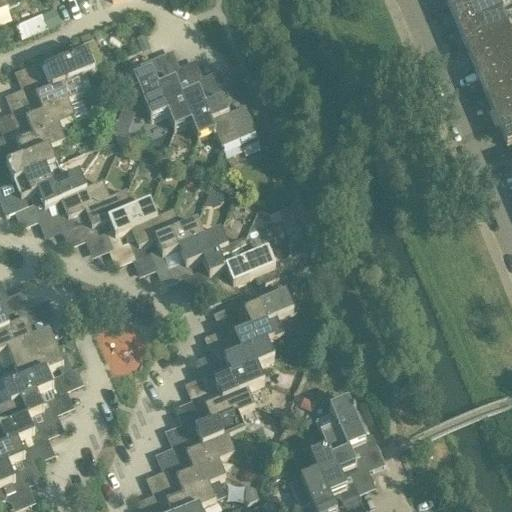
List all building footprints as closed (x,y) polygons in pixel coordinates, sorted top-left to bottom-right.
[(0,0),(0,16),(9,13),(8,12),(21,7),(17,0),(0,0)] [(444,0),(451,16),(490,0),(444,0)] [(495,0),(490,0),(451,16),(458,33),(502,15),(495,0)] [(60,28),(54,13),(42,18),(48,33),(60,28)] [(502,15),(458,33),(465,50),(509,32),(502,15)] [(511,40),(509,32),(465,50),(472,67),(511,50),(511,40)] [(149,51),(144,37),(137,40),(143,53),(149,51)] [(45,65),(36,69),(42,86),(48,83),(51,92),(52,92),(78,82),(78,83),(86,80),(95,76),(87,57),(84,49),(52,62),(56,70),(48,73),(45,65)] [(511,50),(472,67),(479,84),(511,69),(511,50)] [(143,79),(133,83),(151,126),(167,119),(169,118),(158,92),(156,85),(153,79),(162,76),(156,62),(138,69),(143,79)] [(511,69),(479,84),(486,100),(511,89),(511,69)] [(164,82),(156,85),(158,92),(169,118),(167,119),(174,135),(191,128),(192,127),(181,102),(182,101),(179,95),(177,89),(185,85),(181,76),(164,83),(164,82)] [(35,88),(26,92),(33,109),(32,110),(35,118),(42,116),(68,105),(69,106),(85,100),(85,98),(92,95),(86,80),(78,83),(78,82),(52,92),(51,92),(39,97),(35,88)] [(187,92),(179,95),(182,101),(181,102),(192,127),(191,128),(198,145),(201,144),(216,137),(205,111),(206,111),(203,105),(200,99),(209,95),(205,86),(188,93),(187,92)] [(511,89),(486,100),(493,117),(511,108),(511,89)] [(216,137),(201,144),(204,153),(219,148),(222,154),(240,146),(243,153),(259,146),(245,114),(235,119),(233,114),(227,116),(224,108),(233,105),(229,95),(212,102),(211,101),(203,105),(206,111),(205,111),(216,137)] [(26,112),(16,116),(24,133),(29,131),(32,139),(33,140),(59,129),(59,130),(76,123),(69,106),(68,105),(42,116),(35,118),(29,121),(26,112)] [(511,108),(493,117),(499,133),(511,128),(511,108)] [(511,128),(499,133),(507,151),(511,148),(511,128)] [(16,136),(7,140),(14,157),(19,154),(22,162),(23,163),(49,152),(49,154),(66,147),(59,130),(59,129),(33,140),(32,139),(20,144),(16,136)] [(6,159),(0,161),(0,170),(4,180),(10,178),(13,187),(56,169),(49,154),(49,152),(23,163),(22,162),(10,168),(6,159)] [(202,173),(189,168),(184,180),(189,182),(196,185),(202,173)] [(56,169),(13,187),(0,192),(0,207),(6,221),(28,212),(25,203),(31,201),(38,198),(37,197),(63,186),(62,185),(56,169)] [(38,198),(31,201),(34,209),(36,208),(43,225),(52,221),(49,213),(55,210),(61,208),(61,207),(87,196),(86,195),(79,178),(62,185),(63,186),(37,197),(38,198)] [(61,208),(55,210),(58,218),(59,218),(63,227),(58,230),(61,237),(76,231),(72,222),(79,219),(85,217),(84,216),(110,206),(109,205),(103,188),(86,195),(87,196),(61,207),(61,208)] [(85,217),(79,219),(90,245),(99,241),(96,232),(102,229),(108,227),(108,226),(134,215),(133,214),(126,198),(109,205),(110,206),(84,216),(85,217)] [(108,227),(102,229),(105,238),(106,237),(113,254),(123,250),(119,242),(126,239),(132,237),(131,235),(157,225),(157,224),(150,207),(133,214),(134,215),(108,226),(108,227)] [(132,237),(126,239),(129,247),(130,247),(137,264),(146,260),(143,251),(156,246),(155,245),(181,234),(180,233),(174,217),(157,224),(157,225),(131,235),(132,237)] [(295,226),(283,230),(288,241),(299,236),(295,226)] [(159,254),(153,256),(160,274),(170,270),(166,261),(179,256),(179,255),(204,244),(204,243),(197,227),(180,233),(181,234),(155,245),(156,246),(159,254)] [(182,264),(177,266),(184,283),(182,284),(184,288),(195,283),(190,271),(202,265),(202,264),(228,254),(227,253),(220,236),(204,243),(204,244),(179,255),(179,256),(182,264)] [(206,274),(201,276),(208,293),(217,289),(214,280),(220,278),(226,275),(226,274),(251,263),(251,262),(244,246),(227,253),(228,254),(202,264),(202,265),(206,274)] [(226,275),(220,278),(223,286),(224,285),(231,303),(241,299),(237,290),(255,283),(276,274),(268,256),(251,262),(251,263),(226,274),(226,275)] [(276,274),(255,283),(258,291),(279,282),(276,274)] [(244,306),(235,310),(242,327),(241,328),(244,336),(250,333),(251,334),(276,323),(277,325),(294,317),(286,299),(247,315),(244,306)] [(0,336),(9,333),(9,332),(5,324),(11,322),(3,305),(0,306),(0,336)] [(9,333),(0,336),(0,357),(7,355),(7,353),(33,342),(32,342),(38,339),(35,331),(34,331),(27,314),(18,318),(21,327),(9,332),(9,333)] [(235,330),(225,334),(235,359),(241,356),(241,357),(267,347),(267,348),(284,341),(277,325),(276,323),(251,334),(250,333),(244,336),(238,338),(235,330)] [(7,353),(7,355),(13,370),(56,352),(52,343),(58,341),(51,324),(41,328),(45,336),(38,339),(32,342),(33,342),(7,353)] [(119,377),(151,364),(140,335),(107,349),(119,377)] [(225,353),(215,357),(222,374),(228,372),(231,380),(232,381),(257,370),(258,371),(274,364),(267,348),(267,347),(241,357),(241,356),(235,359),(228,362),(225,353)] [(56,352),(13,370),(20,385),(20,386),(47,377),(60,371),(63,380),(72,376),(65,359),(60,361),(56,352)] [(215,377),(206,381),(216,406),(222,403),(222,404),(248,394),(248,395),(265,388),(258,371),(257,370),(232,381),(231,380),(219,385),(215,377)] [(20,385),(3,392),(10,409),(11,410),(37,399),(37,400),(44,397),(50,395),(54,403),(63,399),(56,382),(50,385),(47,377),(20,386),(20,385)] [(205,400),(196,404),(203,421),(202,422),(205,430),(212,427),(213,428),(238,417),(238,419),(255,412),(248,395),(248,394),(222,404),(222,403),(216,406),(209,409),(205,400)] [(10,409),(0,413),(0,430),(1,433),(27,423),(28,424),(34,421),(40,419),(44,427),(53,423),(46,406),(47,405),(44,397),(37,400),(37,399),(11,410),(10,409)] [(348,404),(330,412),(337,429),(338,428),(349,454),(350,454),(355,466),(363,463),(360,456),(377,449),(373,439),(364,443),(348,404)] [(196,424),(186,428),(193,445),(192,445),(196,454),(202,451),(203,451),(228,441),(228,442),(245,435),(238,419),(238,417),(213,428),(212,427),(205,430),(199,432),(196,424)] [(1,433),(0,433),(0,453),(18,446),(18,447),(25,444),(30,442),(34,450),(44,446),(36,430),(38,429),(34,421),(28,424),(27,423),(1,433)] [(337,429),(320,436),(327,452),(328,452),(339,478),(340,478),(343,484),(351,481),(350,480),(371,471),(373,475),(386,470),(377,449),(360,456),(363,463),(355,466),(350,454),(349,454),(338,428),(337,429)] [(186,448),(177,452),(184,468),(183,469),(186,477),(193,474),(193,475),(219,465),(219,466),(236,459),(228,442),(228,441),(203,451),(202,451),(196,454),(190,456),(186,448)] [(0,473),(8,470),(8,471),(15,468),(21,465),(25,474),(34,470),(27,453),(28,452),(25,444),(18,447),(18,446),(0,453),(0,473)] [(327,452),(310,459),(317,476),(319,476),(329,501),(330,501),(338,497),(340,503),(357,496),(353,486),(345,490),(343,484),(340,478),(339,478),(328,452),(327,452)] [(177,471),(167,475),(174,492),(180,490),(183,498),(184,499),(209,488),(209,489),(217,486),(226,482),(219,466),(219,465),(193,475),(193,474),(186,477),(180,479),(177,471)] [(0,507),(2,503),(24,494),(17,477),(18,476),(15,468),(8,471),(8,470),(0,473),(0,507)] [(317,476),(290,488),(300,511),(311,507),(313,511),(344,511),(344,510),(338,511),(334,511),(330,501),(329,501),(319,476),(317,476)] [(167,495),(157,499),(163,511),(201,511),(216,506),(216,504),(223,502),(217,486),(209,489),(209,488),(184,499),(183,498),(170,503),(167,495)]
